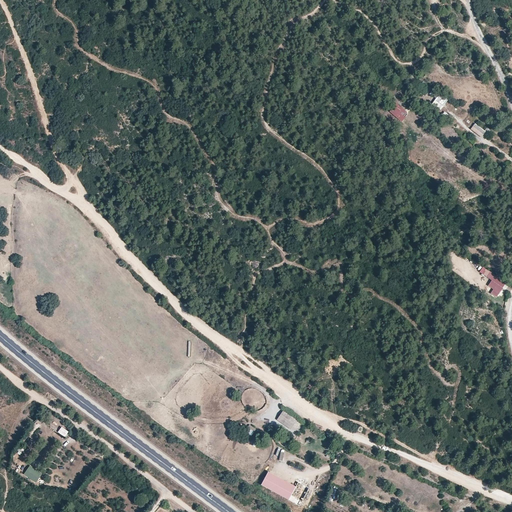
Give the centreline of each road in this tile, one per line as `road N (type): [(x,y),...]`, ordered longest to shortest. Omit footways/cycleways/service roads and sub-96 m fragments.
road 1 (track): [(48,183),(93,214),(225,346),(324,422),(511,503)]
road 2 (primary): [(227,511),(0,335)]
road 3 (track): [(0,367),(187,511)]
road 4 (track): [(84,208),(76,180),(59,163),(0,0)]
road 5 (track): [(38,396),(24,407),(7,447),(1,511)]
